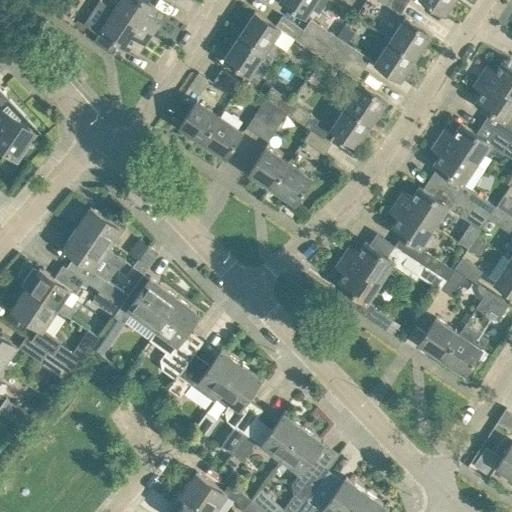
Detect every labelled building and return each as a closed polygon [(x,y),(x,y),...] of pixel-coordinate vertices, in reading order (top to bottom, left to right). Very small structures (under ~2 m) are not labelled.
[(43,0),(42,1),(56,10),(63,0),(43,0)] [(112,51),(119,40),(129,47),(136,36),(143,41),(150,30),(111,4),(110,5),(102,0),(98,0),(84,22),(98,32),(93,39),(112,51)] [(113,0),(111,4),(150,30),(156,21),(149,16),(156,5),(148,0),(113,0)] [(315,0),(283,0),(306,15),(315,0)] [(351,12),(333,0),(326,0),(322,7),(344,21),(351,12)] [(383,0),(401,11),(407,1),(405,0),(383,0)] [(426,0),(445,12),(452,0),(426,0)] [(276,24),(255,10),(239,33),(265,50),(274,56),(277,58),(284,47),(289,50),(297,38),(303,28),(282,14),(276,24)] [(405,14),(390,37),(416,55),(431,32),(405,14)] [(333,47),(340,37),(311,17),(303,28),(333,47)] [(303,28),(297,38),(326,58),(327,58),(333,47),(303,28)] [(265,50),(239,33),(224,56),(259,79),(274,56),(265,50)] [(370,57),(340,37),(333,47),(364,67),(370,57)] [(400,77),(416,55),(390,37),(375,60),(400,77)] [(333,47),(327,58),(357,78),(364,67),(333,47)] [(511,64),(503,59),(496,70),(489,65),(483,75),(511,93),(511,64)] [(214,79),(235,92),(242,81),(221,68),(214,79)] [(492,111),(485,122),(511,140),(511,93),(483,75),(476,84),(483,89),(476,100),(492,111)] [(361,80),(346,103),(372,121),(387,98),(361,80)] [(261,96),(266,99),(276,106),(281,109),(289,98),(269,85),(261,96)] [(0,144),(17,156),(35,129),(26,123),(29,118),(0,87),(0,144)] [(289,98),(281,109),(287,113),(304,123),(311,113),(289,98)] [(180,125),(207,143),(225,117),(197,99),(180,125)] [(249,124),(259,131),(276,106),(266,99),(249,124)] [(330,126),(357,144),(372,121),(346,103),(330,126)] [(287,113),(281,109),(276,106),(259,131),(270,138),(287,113)] [(242,129),(225,117),(207,143),(225,155),(242,129)] [(440,138),(476,162),(490,141),(511,156),(511,140),(485,122),(478,133),(462,122),(454,133),(447,128),(440,138)] [(303,138),(324,152),(331,141),(310,128),(303,138)] [(490,216),(497,206),(473,190),(474,189),(463,181),(476,162),(440,138),(434,147),(441,152),(434,163),(453,175),(446,186),(436,180),(490,216)] [(266,145),(249,171),(272,186),(289,160),(266,145)] [(289,160),(272,186),(295,201),(312,175),(289,160)] [(435,224),(447,206),(481,229),(490,216),(436,180),(428,191),(420,185),(412,196),(405,191),(399,200),(435,224)] [(511,194),(506,191),(498,204),(511,213),(511,194)] [(421,245),(435,224),(399,200),(392,211),(399,215),(392,226),(421,245)] [(511,213),(498,204),(497,206),(490,216),(511,230),(511,252),(509,257),(509,258),(511,259),(511,213)] [(91,205),(76,226),(109,246),(122,226),(91,205)] [(85,280),(100,289),(121,303),(128,293),(93,269),(101,257),(120,269),(127,258),(109,246),(76,226),(63,245),(77,255),(69,268),(63,263),(62,264),(85,280)] [(345,256),(380,279),(392,262),(416,278),(419,274),(440,288),(440,287),(441,287),(447,278),(417,258),(395,243),(387,255),(366,240),(359,251),(351,246),(345,256)] [(144,272),(158,252),(148,244),(133,264),(144,272)] [(417,258),(447,278),(454,268),(424,248),(417,258)] [(348,288),(341,298),(385,328),(392,318),(366,300),(380,279),(345,256),(339,266),(346,270),(338,281),(348,288)] [(463,256),(456,267),(476,280),(483,269),(463,256)] [(494,280),(511,291),(511,259),(509,258),(494,280)] [(21,283),(25,286),(56,307),(71,316),(76,308),(62,299),(70,287),(77,291),(85,280),(62,264),(55,276),(40,266),(37,269),(33,266),(22,282),(21,283)] [(454,268),(447,278),(441,287),(452,294),(465,273),(476,280),(456,267),(454,268)] [(155,328),(178,296),(150,275),(134,297),(138,299),(131,311),(155,328)] [(42,327),(56,307),(25,286),(12,307),(42,327)] [(474,305),(497,320),(509,302),(485,287),(474,305)] [(93,299),(114,313),(121,303),(100,289),(93,299)] [(124,320),(131,311),(138,299),(134,297),(128,293),(121,303),(114,313),(124,320)] [(199,312),(178,296),(155,328),(148,338),(166,350),(160,358),(162,370),(175,378),(203,339),(188,328),(199,312)] [(419,341),(442,356),(459,331),(436,316),(419,341)] [(465,322),(459,331),(442,356),(465,371),(482,346),(488,337),(465,322)] [(58,341),(51,351),(72,366),(93,343),(94,341),(97,336),(98,335),(89,328),(73,351),(58,341)] [(0,363),(1,364),(8,354),(14,358),(22,347),(0,332),(0,363)] [(93,343),(91,345),(102,353),(108,343),(97,336),(94,341),(93,343)] [(213,400),(219,392),(241,362),(221,347),(210,364),(194,352),(203,339),(175,378),(168,387),(179,395),(188,383),(213,400)] [(63,377),(73,366),(72,366),(51,351),(47,349),(39,361),(63,377)] [(221,465),(231,452),(257,416),(263,407),(247,396),(261,376),(241,362),(219,392),(231,401),(227,410),(228,420),(234,426),(221,445),(212,458),(221,465)] [(160,384),(154,393),(160,398),(166,388),(160,384)] [(0,409),(21,423),(31,412),(6,396),(0,404),(0,409)] [(505,408),(497,420),(510,428),(511,425),(511,410),(506,406),(505,408)] [(272,427),(257,416),(231,452),(242,459),(257,438),(282,456),(303,426),(283,411),(272,427)] [(297,511),(324,474),(328,468),(312,456),(324,440),(303,426),(282,456),(302,470),(293,483),(295,493),(284,508),(276,509),(273,511),(297,511)] [(511,441),(496,465),(511,474),(511,441)] [(481,453),(474,463),(486,472),(493,462),(481,453)] [(196,470),(181,491),(211,511),(212,511),(227,491),(196,470)] [(339,485),(324,474),(297,511),(311,511),(319,503),(331,511),(350,511),(366,490),(346,475),(339,485)] [(380,511),(386,504),(366,490),(350,511),(380,511)] [(211,511),(181,491),(168,510),(170,511),(211,511)] [(243,508),(247,511),(266,511),(251,499),(243,508)]
